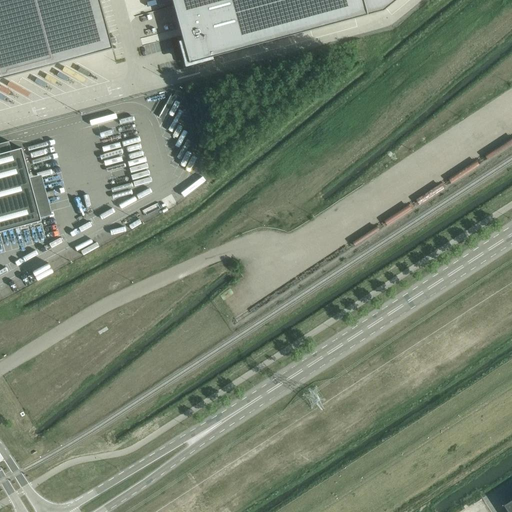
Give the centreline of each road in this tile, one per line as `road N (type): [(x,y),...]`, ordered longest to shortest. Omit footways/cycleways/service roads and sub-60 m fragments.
road 1 (tertiary): [(290,375),(511,229)]
road 2 (tertiary): [(290,375),(63,511)]
road 3 (tertiary): [(99,511),(290,375)]
